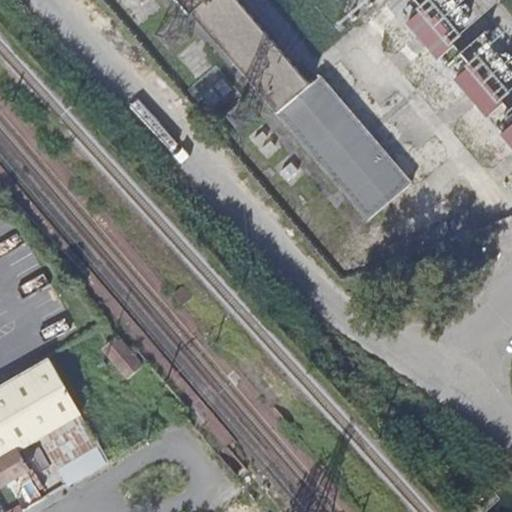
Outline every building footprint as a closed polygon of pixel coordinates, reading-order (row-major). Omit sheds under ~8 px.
[(179,0),(368,221),(412,182),(322,75),(310,84),(237,0),(179,0)] [(452,32),(426,4),(409,20),(435,48),(452,32)] [(456,75),(488,113),(506,97),(474,60),(456,75)] [(511,124),(503,132),(511,142),(511,124)] [(142,363),(118,337),(104,350),(127,376),(142,363)] [(0,384),(0,458),(18,448),(82,412),(50,355),(0,384)] [(0,486),(30,469),(18,448),(0,458),(0,486)]
